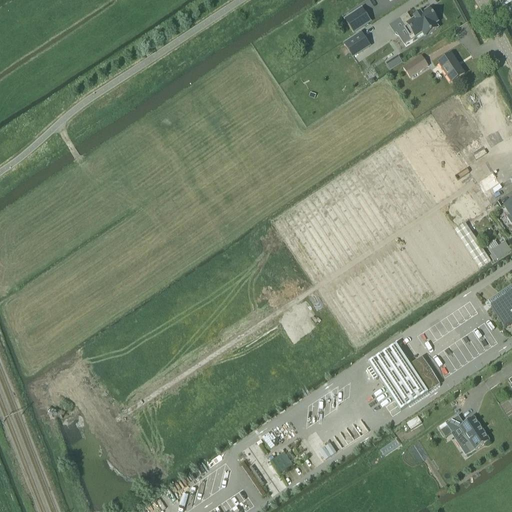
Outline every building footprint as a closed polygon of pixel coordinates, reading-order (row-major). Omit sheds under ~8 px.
[(361,9),(345,20),(353,33),(370,22),(361,9)] [(407,15),(400,19),(405,27),(403,28),(409,38),(414,35),(415,37),(422,33),(423,36),(424,37),(438,28),(435,24),(438,22),(429,9),(421,14),(420,13),(414,17),(414,18),(410,21),(407,15)] [(361,33),(344,44),(353,57),(369,46),(361,33)] [(451,54),(438,63),(451,83),(464,74),(451,54)] [(421,56),(403,69),(410,79),(428,66),(421,56)] [(394,68),(402,63),(398,57),(390,62),(394,68)] [(465,224),(454,231),(480,269),(491,262),(465,224)] [(511,287),(487,303),(490,308),(504,328),(511,322),(511,287)] [(396,345),(368,363),(400,411),(428,394),(396,345)] [(417,417),(406,423),(410,430),(421,423),(417,417)] [(463,425),(458,417),(446,425),(452,433),(460,428),(464,434),(459,438),(469,453),(474,450),(475,451),(489,441),(474,418),(463,425)]
